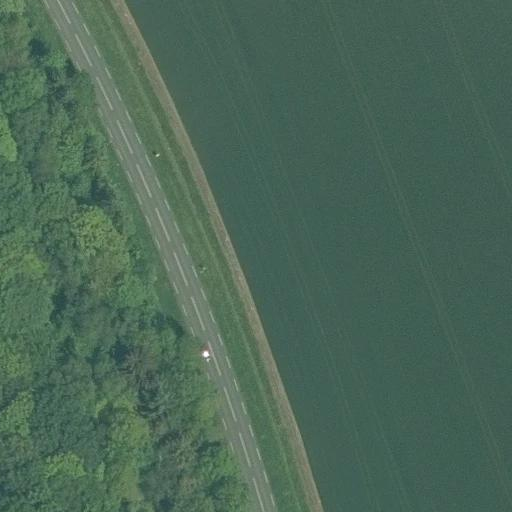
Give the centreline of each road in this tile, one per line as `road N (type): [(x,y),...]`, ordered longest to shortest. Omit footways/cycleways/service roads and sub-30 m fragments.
road 1 (primary): [(262,511),(200,324),(117,124),(53,0)]
road 2 (track): [(312,511),(243,296),(166,105),(112,0)]
